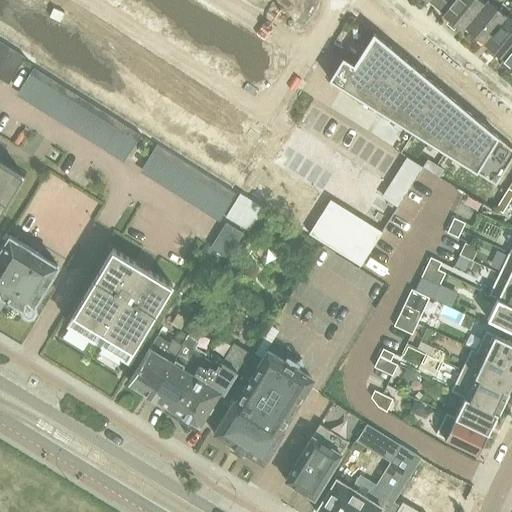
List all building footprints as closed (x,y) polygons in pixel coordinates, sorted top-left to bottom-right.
[(18,0),(13,0),(4,15),(47,43),(69,9),(55,0),(37,0),(32,9),(18,0)] [(122,0),(119,6),(145,23),(156,6),(173,17),(183,0),(122,0)] [(263,0),(264,0),(303,33),(329,1),(327,0),(263,0)] [(444,0),(450,4),(443,12),(442,13),(462,30),(464,27),(486,2),(483,0),(444,0)] [(464,27),(483,43),(507,14),(489,0),(487,0),(486,2),(464,27)] [(190,3),(168,37),(194,54),(205,37),(222,48),(233,31),(190,3)] [(483,43),(503,59),(511,47),(511,18),(507,14),(483,43)] [(65,30),(54,47),(97,75),(119,41),(93,24),(82,41),(65,30)] [(437,86),(373,33),(353,64),(343,57),(329,79),(409,129),(496,183),(511,157),(511,147),(498,136),(437,86)] [(239,35),(217,69),(243,86),(254,69),(271,80),(282,62),(239,35)] [(0,49),(0,73),(14,50),(4,43),(0,49)] [(511,47),(503,59),(500,61),(511,71),(511,47)] [(25,56),(14,50),(0,73),(0,78),(8,83),(20,65),(25,56)] [(115,62),(104,79),(147,107),(169,73),(143,56),(132,73),(115,62)] [(33,67),(30,72),(29,74),(39,80),(43,73),(33,67)] [(39,80),(49,86),(53,79),(43,73),(39,80)] [(137,141),(29,74),(16,94),(125,161),(137,141)] [(63,85),(53,79),(49,86),(58,92),(63,85)] [(72,91),(63,85),(58,92),(67,98),(72,91)] [(165,94),(154,111),(197,139),(219,105),(192,88),(182,105),(165,94)] [(67,98),(76,103),(80,96),(72,91),(67,98)] [(76,103),(84,108),(89,101),(80,96),(76,103)] [(97,107),(89,101),(84,108),(93,114),(97,107)] [(97,107),(93,114),(101,119),(106,112),(97,107)] [(106,112),(101,119),(110,124),(114,117),(106,112)] [(110,124),(118,129),(123,123),(114,117),(110,124)] [(214,126),(203,143),(246,171),(268,137),(242,120),(231,137),(214,126)] [(118,129),(127,135),(131,128),(123,123),(118,129)] [(131,128),(127,135),(137,141),(141,134),(131,128)] [(166,147),(156,140),(152,147),(162,153),(166,147)] [(232,196),(152,147),(139,168),(219,217),(232,196)] [(172,160),(176,153),(166,147),(162,153),(172,160)] [(186,159),(176,153),(172,160),(182,166),(186,159)] [(182,166),(192,172),(196,165),(186,159),(182,166)] [(422,166),(410,159),(385,199),(397,207),(422,166)] [(0,160),(0,211),(23,174),(0,160)] [(206,171),(196,165),(192,172),(202,178),(206,171)] [(206,171),(202,178),(212,184),(216,177),(206,171)] [(222,190),(226,184),(216,177),(212,184),(222,190)] [(222,190),(232,196),(236,190),(226,184),(222,190)] [(502,197),(509,202),(511,196),(511,189),(508,187),(502,197)] [(502,212),(509,202),(502,197),(495,208),(502,212)] [(332,199),(310,232),(360,265),(382,232),(332,199)] [(454,217),(450,224),(461,230),(465,222),(454,217)] [(243,232),(225,221),(208,247),(226,258),(243,232)] [(458,237),(461,230),(450,224),(447,232),(458,237)] [(25,314),(34,312),(32,304),(57,264),(10,235),(0,250),(0,293),(23,307),(25,314)] [(172,285),(148,271),(135,263),(112,249),(67,322),(94,338),(99,330),(106,334),(101,343),(127,359),(172,285)] [(498,273),(511,279),(511,253),(508,252),(498,273)] [(438,269),(441,262),(430,257),(426,266),(444,275),(445,272),(438,269)] [(426,266),(421,276),(439,285),(444,275),(426,266)] [(488,294),(497,298),(497,297),(511,304),(511,279),(498,273),(488,294)] [(511,330),(511,304),(497,297),(497,298),(487,318),(511,330)] [(288,298),(271,326),(282,333),(299,306),(288,298)] [(413,321),(417,312),(403,305),(399,314),(413,321)] [(417,323),(413,321),(399,314),(394,325),(412,334),(417,323)] [(475,351),(511,368),(511,342),(485,330),(476,350),(475,351)] [(150,394),(181,344),(172,338),(169,344),(157,336),(150,347),(138,366),(129,381),(150,394)] [(150,394),(172,408),(205,354),(192,346),(195,341),(186,336),(181,344),(150,394)] [(231,343),(219,363),(205,354),(172,408),(175,410),(175,414),(177,418),(188,425),(192,424),(195,423),(196,422),(199,425),(220,391),(222,392),(237,370),(236,369),(246,353),(231,343)] [(382,348),(379,355),(390,361),(394,353),(382,348)] [(511,368),(475,351),(476,350),(471,348),(461,369),(507,391),(511,381),(511,368)] [(233,399),(217,425),(213,432),(263,463),(268,456),(284,429),(281,428),(311,378),(267,351),(237,400),(233,399)] [(397,364),(390,361),(379,355),(374,366),(392,375),(397,364)] [(451,390),(464,397),(464,396),(498,412),(507,391),(461,369),(451,390)] [(377,406),(386,411),(392,398),(374,389),(371,397),(377,406)] [(488,433),(498,412),(464,396),(464,397),(455,416),(454,417),(488,433)] [(478,454),(488,433),(454,417),(455,416),(446,412),(435,433),(478,454)] [(348,441),(319,423),(285,479),(314,497),(348,441)] [(337,479),(316,511),(317,511),(395,511),(400,505),(393,502),(421,457),(401,445),(376,485),(373,490),(378,493),(373,502),(352,489),(337,479)] [(421,511),(402,501),(400,505),(395,511),(421,511)]
